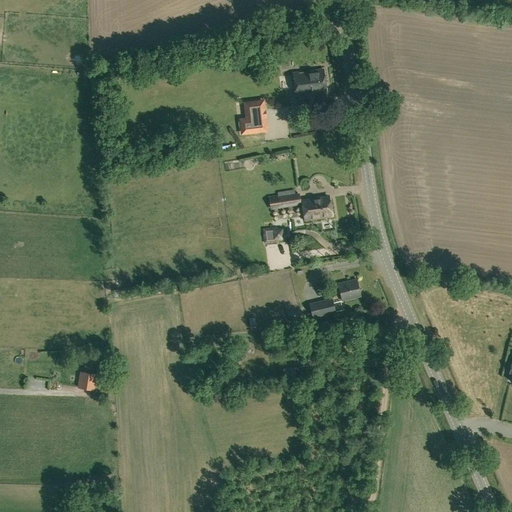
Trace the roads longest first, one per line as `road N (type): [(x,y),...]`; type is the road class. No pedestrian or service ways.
road 1 (secondary): [(494,511),(388,260),(337,0)]
road 2 (track): [(372,511),(405,304)]
